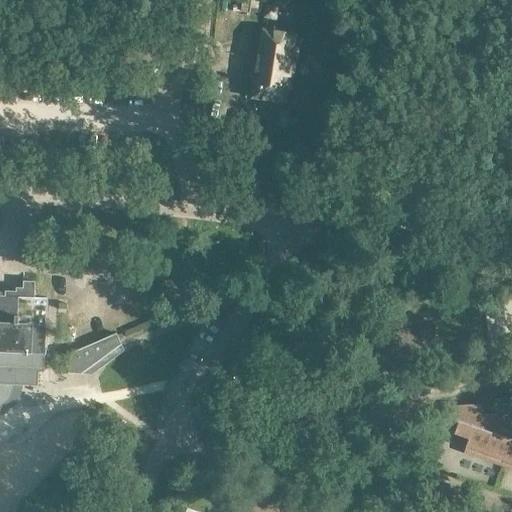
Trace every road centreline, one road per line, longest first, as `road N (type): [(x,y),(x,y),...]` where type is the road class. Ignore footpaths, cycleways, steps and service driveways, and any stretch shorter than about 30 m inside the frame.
road 1 (unclassified): [(290,228),(133,511)]
road 2 (unclassified): [(0,192),(182,207),(290,228)]
road 3 (unclassified): [(290,228),(349,231),(511,214)]
road 4 (track): [(170,76),(147,60),(0,55)]
road 5 (track): [(166,125),(170,76),(199,55),(213,0)]
